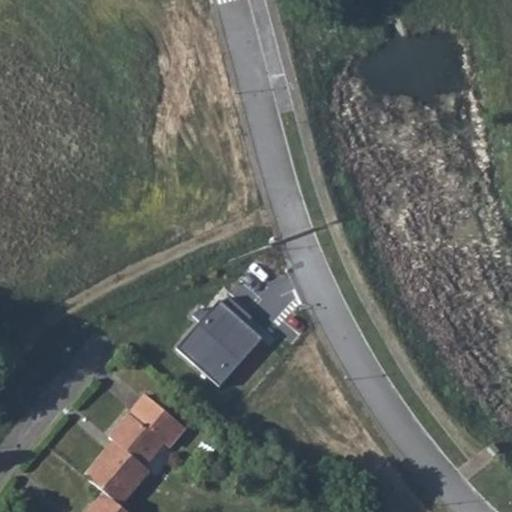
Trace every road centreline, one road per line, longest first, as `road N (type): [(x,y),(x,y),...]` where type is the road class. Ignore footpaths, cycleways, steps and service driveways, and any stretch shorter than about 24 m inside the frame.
road 1 (unclassified): [(479,511),(383,394),(320,284),(273,164),(232,0)]
road 2 (track): [(290,207),(162,255),(42,322),(0,373)]
